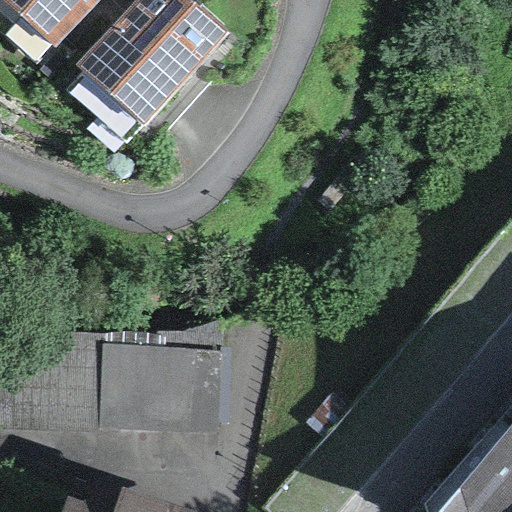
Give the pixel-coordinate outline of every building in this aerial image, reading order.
[(109,0),(0,0),(0,10),(57,60),(109,0)] [(231,45),(180,0),(144,0),(76,78),(147,140),(231,45)] [(0,425),(214,434),(217,348),(0,339),(0,425)] [(511,511),(511,459),(467,511),(511,511)] [(131,511),(85,511),(74,508),(72,511),(173,511),(139,501),(131,511)]
